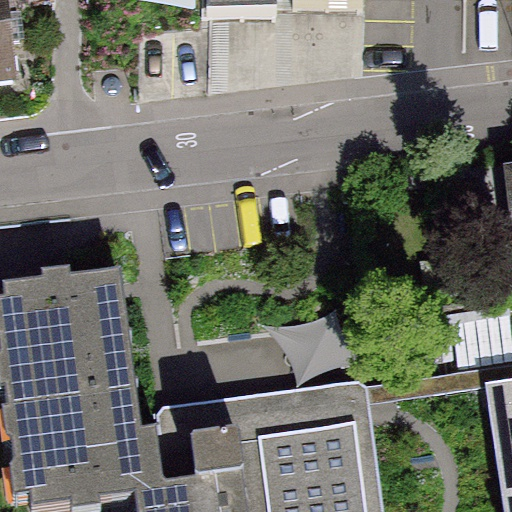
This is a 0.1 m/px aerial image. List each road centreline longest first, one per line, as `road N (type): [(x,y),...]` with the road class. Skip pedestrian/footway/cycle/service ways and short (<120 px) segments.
road 1 (residential): [(511,112),(67,163)]
road 2 (residential): [(68,0),(67,163)]
